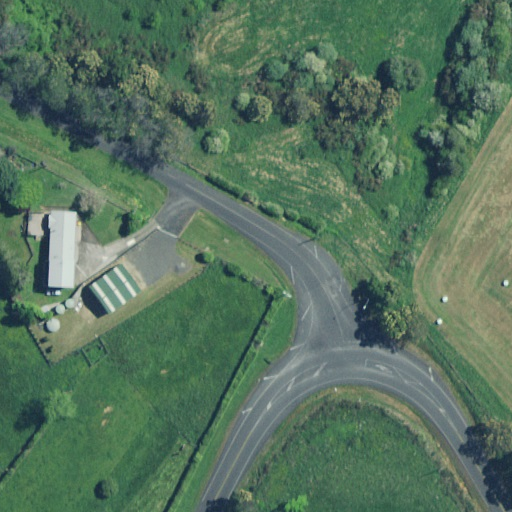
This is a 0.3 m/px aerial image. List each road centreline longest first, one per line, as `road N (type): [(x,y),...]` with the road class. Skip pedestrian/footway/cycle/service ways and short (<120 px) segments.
road 1 (tertiary): [(346,362),(323,286),(283,242),(0,84)]
road 2 (tertiary): [(346,362),(411,378),(442,406),(503,511)]
road 3 (unclassified): [(209,511),(259,414),(291,380),(346,362)]
